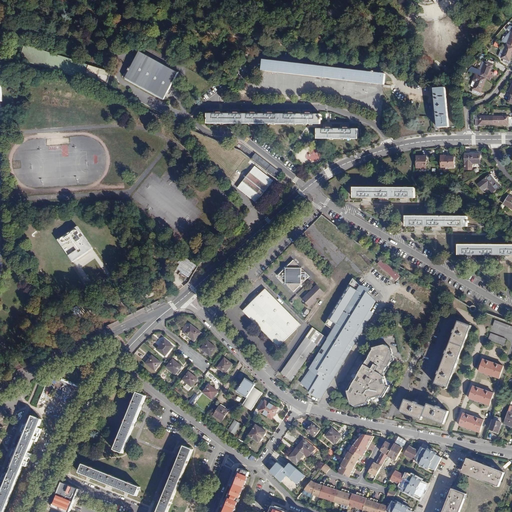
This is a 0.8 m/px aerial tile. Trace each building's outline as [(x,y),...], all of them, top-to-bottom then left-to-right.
[(511,54),(511,46),(507,44),(505,51),(502,50),(499,56),(502,58),(505,59),(509,61),(511,54)] [(25,47),(21,62),(89,81),(88,85),(106,93),(112,73),(63,58),(25,47)] [(141,52),(126,80),(165,102),(167,98),(180,74),(141,52)] [(279,61),(263,60),(261,70),(278,72),(279,61)] [(488,63),(486,62),(485,63),(482,71),(480,70),(472,66),(470,68),(469,71),(479,75),(486,78),(488,79),(490,81),(494,72),(491,71),(493,65),(494,66),(496,62),(489,60),(488,63)] [(317,66),(279,61),(278,72),(316,77),(317,66)] [(333,68),(317,66),(316,77),(332,78),(333,68)] [(370,72),(333,68),(332,78),(369,83),(370,72)] [(387,74),(370,72),(369,83),(386,85),(387,74)] [(486,78),(479,75),(473,89),(476,90),(481,92),(486,78)] [(446,89),(435,89),(436,102),(437,120),(438,128),(449,128),(446,89)] [(321,115),(207,114),(207,123),(252,123),(309,124),(321,124),(321,120),(322,120),(322,117),(321,117),(321,115)] [(478,119),(478,125),(493,125),(493,116),(478,116),(478,119)] [(508,116),(493,116),(493,125),(508,125),(508,119),(508,116)] [(326,130),(317,130),(317,139),(358,139),(358,130),(345,130),(345,128),(343,128),(341,128),(341,130),(331,130),(331,128),(328,128),(326,128),(326,130)] [(316,148),(307,153),(312,162),(321,157),(316,148)] [(283,175),(255,152),(250,158),(278,181),(283,175)] [(479,153),(464,153),(464,169),(472,169),(472,161),(479,161),(479,153)] [(427,157),(417,156),(417,167),(427,168),(427,157)] [(454,158),(441,158),(441,168),(454,168),(454,158)] [(256,165),(246,175),(265,190),(274,178),(256,165)] [(490,174),(478,182),(483,188),(488,185),(492,190),(499,185),(490,174)] [(247,176),(238,187),(256,202),(265,190),(247,176)] [(360,188),(353,188),(353,198),(363,198),(363,199),(364,199),(368,199),(368,198),(381,198),(381,199),(382,199),(385,199),(385,198),(401,198),(401,199),(402,199),(405,199),(405,198),(414,198),(414,189),(360,188)] [(511,197),(508,195),(503,202),(511,207),(511,197)] [(467,218),(405,217),(405,226),(415,226),(415,228),(420,228),(420,227),(433,227),(433,228),(437,228),(437,227),(453,227),(453,228),(457,228),(457,227),(467,227),(467,223),(469,223),(469,221),(467,221),(467,218)] [(64,235),(58,239),(73,261),(92,248),(77,226),(64,235)] [(511,245),(458,245),(458,255),(468,255),(468,257),(472,256),(472,255),(485,255),(485,256),(489,256),(489,255),(505,255),(505,256),(510,256),(510,255),(511,255),(511,245)] [(310,276),(293,260),(277,276),(293,292),(310,276)] [(400,277),(382,260),(377,264),(396,281),(400,277)] [(189,272),(192,268),(185,262),(182,266),(189,272)] [(376,302),(353,278),(325,324),(333,330),(338,332),(331,342),(334,344),(333,346),(331,345),(330,345),(328,346),(326,347),(326,349),(327,351),(329,352),(327,354),(324,352),(312,371),(314,372),(306,384),(314,391),(311,394),(323,399),(356,344),(349,340),(355,330),(358,331),(376,302)] [(316,285),(302,299),(309,307),(324,292),(316,285)] [(300,325),(265,289),(243,311),(278,347),(300,325)] [(471,326),(459,321),(435,383),(447,388),(471,326)] [(511,327),(496,321),(493,327),(511,334),(511,327)] [(201,333),(192,325),(189,327),(186,325),(182,329),(186,332),(185,333),(194,341),(201,333)] [(326,337),(313,328),(281,374),(291,380),(316,345),(319,347),(326,337)] [(506,340),(491,334),(488,340),(504,346),(506,340)] [(158,346),(165,338),(162,336),(155,343),(158,346)] [(173,347),(164,340),(157,350),(165,357),(173,347)] [(216,348),(208,341),(201,349),(210,356),(216,348)] [(373,349),(364,364),(362,363),(355,374),(358,376),(357,378),(354,377),(346,391),(348,401),(350,400),(351,405),(357,408),(370,404),(369,402),(371,399),(381,396),(384,398),(390,386),(386,376),(384,375),(392,359),(394,359),(395,358),(391,346),(385,343),(373,346),(372,347),(373,349)] [(161,363),(152,356),(146,363),(154,370),(161,363)] [(232,365),(224,359),(217,368),(225,374),(232,365)] [(182,367),(173,360),(167,368),(175,375),(182,367)] [(503,367),(483,360),(479,372),(499,379),(503,367)] [(198,380),(189,372),(180,384),(189,391),(198,380)] [(255,385),(245,379),(237,391),(247,398),(255,386),(255,385)] [(217,392),(208,385),(202,392),(211,400),(217,392)] [(264,391),(255,386),(247,398),(243,403),(253,409),(264,391)] [(493,394),(473,387),(469,399),(489,406),(493,394)] [(146,396),(137,393),(113,449),(122,453),(146,396)] [(267,399),(264,397),(252,416),(267,427),(279,409),(266,401),(267,399)] [(425,407),(405,399),(400,412),(420,420),(422,416),(442,424),(447,411),(427,403),(425,407)] [(228,411),(220,407),(214,416),(222,421),(228,411)] [(483,421),(463,414),(459,426),(479,433),(483,421)] [(0,511),(3,511),(41,421),(32,417),(3,488),(0,496),(0,511)] [(501,423),(493,420),(490,430),(497,433),(501,423)] [(240,424),(235,421),(228,431),(234,434),(240,424)] [(313,422),(307,429),(315,436),(321,429),(313,422)] [(266,433),(256,426),(249,436),(259,443),(266,433)] [(333,428),(326,436),(335,444),(341,436),(333,428)] [(374,436),(362,434),(354,444),(349,453),(354,456),(355,453),(362,457),(374,436)] [(304,439),(297,448),(305,454),(309,458),(316,449),(304,439)] [(393,446),(385,442),(380,452),(381,452),(387,456),(393,446)] [(394,444),(393,446),(387,456),(386,459),(388,460),(390,457),(396,460),(402,448),(394,444)] [(166,511),(192,450),(184,446),(156,511),(166,511)] [(415,449),(409,446),(404,455),(414,460),(419,450),(416,448),(415,449)] [(421,447),(419,450),(414,460),(420,463),(419,465),(428,469),(429,467),(435,471),(441,458),(440,457),(435,455),(436,453),(428,449),(427,450),(421,447)] [(297,448),(289,457),(297,463),(305,454),(297,448)] [(359,463),(362,457),(355,453),(354,456),(349,453),(348,452),(340,465),(341,465),(354,472),(356,469),(353,468),(357,462),(359,463)] [(386,459),(387,456),(381,452),(375,464),(381,467),(386,459)] [(505,473),(468,458),(462,472),(499,487),(505,473)] [(278,463),(271,471),(281,482),(287,475),(298,484),(305,475),(290,463),(286,469),(278,463)] [(376,477),(381,467),(375,464),(374,463),(368,472),(376,477)] [(140,488),(83,464),(79,472),(136,496),(140,488)] [(332,468),(326,464),(322,469),(327,473),(332,468)] [(352,475),(354,472),(341,465),(337,472),(349,477),(350,474),(352,475)] [(232,511),(249,472),(241,469),(222,511),(232,511)] [(406,474),(396,469),(391,479),(394,481),(395,480),(401,483),(406,474)] [(413,478),(406,474),(401,483),(399,487),(407,491),(406,492),(414,497),(415,495),(421,498),(428,485),(422,482),(423,480),(414,476),(413,478)] [(314,483),(312,481),(305,489),(308,493),(313,494),(315,489),(311,488),(314,483)] [(320,485),(314,483),(311,488),(315,489),(313,494),(312,495),(320,498),(324,486),(325,483),(321,482),(320,485)] [(72,511),(81,490),(64,483),(53,508),(62,511),(72,511)] [(328,487),(324,486),(320,498),(334,503),(338,491),(334,489),(335,487),(328,485),(328,487)] [(394,498),(397,491),(390,489),(388,496),(394,498)] [(460,511),(467,494),(453,489),(443,511),(460,511)] [(341,492),(338,491),(334,503),(347,507),(348,506),(352,494),(348,493),(348,492),(342,490),(341,492)] [(355,495),(352,494),(348,506),(361,510),(365,498),(362,497),(363,495),(356,492),(355,495)] [(369,499),(365,498),(361,510),(361,511),(363,511),(376,511),(379,504),(375,502),(376,500),(369,498),(369,499)] [(392,501),(389,507),(387,511),(388,511),(414,511),(411,511),(412,509),(406,506),(407,503),(404,502),(403,504),(396,501),(395,502),(392,501)]
